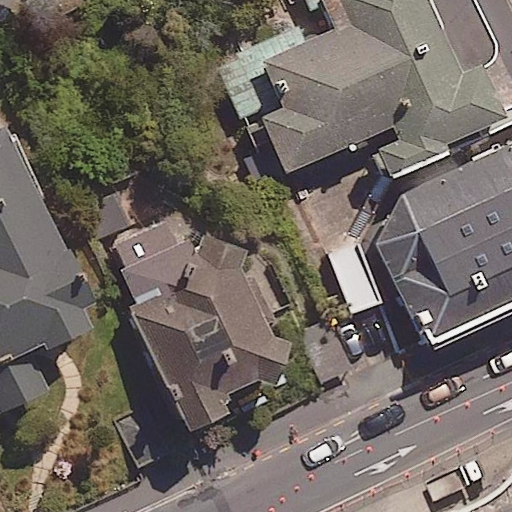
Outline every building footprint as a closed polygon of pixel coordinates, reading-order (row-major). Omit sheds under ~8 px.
[(303,0),(307,8),(320,2),(331,28),(305,39),(299,25),(215,62),(239,117),(257,109),(283,170),(363,135),(381,177),(441,150),(437,142),(496,116),(473,64),(455,72),(436,30),(440,28),(427,0),(303,0)] [(0,127),(0,408),(44,389),(27,351),(88,325),(1,127),(0,127)] [(511,145),(401,195),(376,247),(423,348),(511,309),(511,145)] [(278,369),(203,194),(165,210),(150,177),(86,205),(181,428),(225,409),(219,395),(278,369)] [(327,323),(291,340),(315,391),(351,374),(327,323)] [(167,452),(146,410),(118,424),(139,466),(167,452)]
